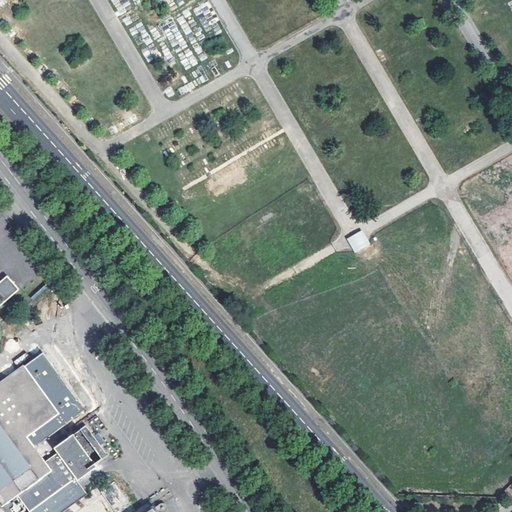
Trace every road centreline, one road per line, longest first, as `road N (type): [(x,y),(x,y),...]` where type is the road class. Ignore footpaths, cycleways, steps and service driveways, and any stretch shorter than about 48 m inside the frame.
road 1 (secondary): [(380,511),(0,90)]
road 2 (secondary): [(0,164),(256,511)]
